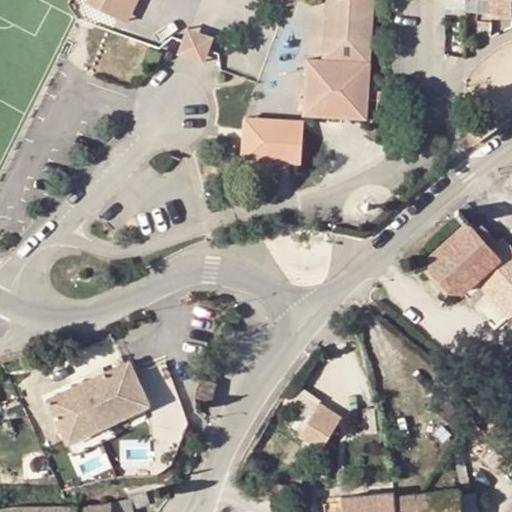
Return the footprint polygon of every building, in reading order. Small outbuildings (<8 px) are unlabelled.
[(87,0),(116,14),(122,0),(87,0)] [(122,0),(116,14),(125,19),(134,0),(122,0)] [(336,39),(324,37),(322,61),(365,64),(370,0),(339,0),(337,27),(336,39)] [(326,0),(324,37),(336,39),(337,27),(339,0),(326,0)] [(465,0),(466,11),(490,14),(490,0),(465,0)] [(490,0),(490,14),(511,16),(511,0),(490,0)] [(192,58),(204,62),(208,50),(212,37),(188,28),(184,40),(179,53),(192,58)] [(322,61),(306,60),(301,117),(361,122),(363,100),(365,64),(322,61)] [(373,99),(372,110),(389,111),(389,100),(373,99)] [(299,166),(301,125),(242,122),(240,164),(299,166)] [(450,291),(461,293),(477,279),(511,247),(505,239),(500,243),(484,225),(478,230),(460,210),(457,214),(465,224),(430,255),(430,269),(450,291)] [(511,313),(511,247),(477,279),(489,292),(476,304),(497,327),(511,313)] [(43,398),(58,430),(83,419),(86,427),(105,418),(146,399),(127,358),(43,398)] [(199,380),(195,398),(213,402),(218,384),(199,380)] [(433,407),(441,415),(455,401),(447,393),(433,407)] [(322,402),(301,432),(323,446),(344,417),(322,402)] [(83,419),(58,430),(70,452),(111,433),(105,418),(86,427),(83,419)] [(463,438),(474,449),(496,425),(490,420),(483,427),(476,421),(463,438)] [(511,439),(496,425),(474,449),(494,467),(511,448),(511,439)] [(265,480),(262,497),(286,501),(289,485),(265,480)] [(129,498),(148,490),(148,486),(128,489),(129,498)] [(129,498),(83,506),(82,511),(134,511),(135,508),(151,502),(148,490),(129,498)] [(461,511),(459,490),(419,494),(419,509),(419,511),(461,511)] [(395,491),(342,497),(341,502),(326,503),(326,511),(397,511),(396,497),(395,491)] [(397,511),(419,511),(419,509),(419,494),(396,497),(397,511)] [(0,511),(80,511),(80,502),(68,501),(27,503),(0,508),(0,511)]
